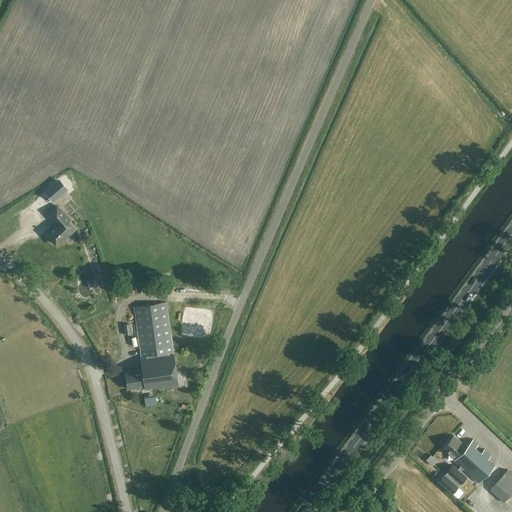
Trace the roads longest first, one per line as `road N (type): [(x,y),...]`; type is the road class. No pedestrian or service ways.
road 1 (unclassified): [(162,511),(249,282),(371,0)]
road 2 (primary): [(305,511),(511,232)]
road 3 (unclassified): [(128,511),(83,351),(0,260)]
road 4 (unclassified): [(355,511),(511,300)]
